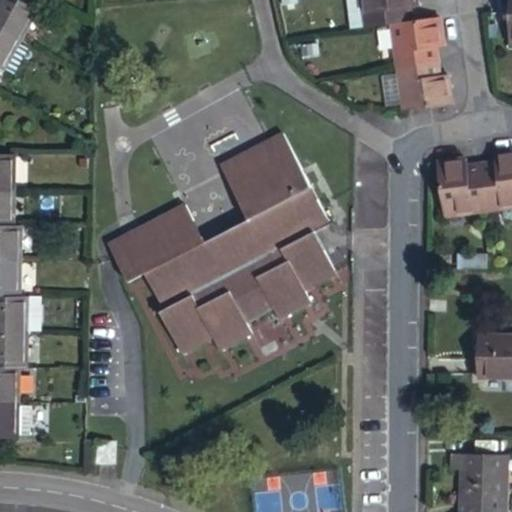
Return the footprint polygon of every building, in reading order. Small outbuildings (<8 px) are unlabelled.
[(43,22),(51,6),(40,0),(11,0),(9,4),(36,19),(43,22)] [(414,0),(357,0),(360,16),(362,16),(364,32),(388,28),(405,26),(403,10),(410,9),(416,9),(414,0)] [(0,13),(0,35),(20,47),(36,19),(9,4),(6,2),(0,13)] [(412,25),(410,9),(403,10),(405,26),(412,25)] [(395,56),(398,71),(432,66),(430,51),(435,50),(441,49),(437,22),(412,25),(405,26),(388,28),(392,56),(395,56)] [(0,72),(5,75),(20,47),(0,35),(0,72)] [(432,66),(398,71),(400,85),(396,85),(400,114),(418,112),(449,107),(445,80),(439,81),(434,81),(432,66)] [(5,75),(0,72),(0,93),(2,95),(11,78),(5,75)] [(298,195),(252,219),(207,243),(187,205),(109,245),(130,286),(148,277),(166,310),(162,312),(185,356),(214,341),(220,352),(253,335),(247,323),(275,308),(281,320),(312,304),(305,291),(336,275),(313,233),(334,223),(287,133),(270,142),(298,195)] [(223,166),(252,219),(298,195),(270,142),(223,166)] [(477,172),(483,212),(500,210),(500,213),(511,211),(511,155),(491,158),(492,164),(493,170),(477,172)] [(20,157),(0,156),(0,190),(20,190),(20,157)] [(463,163),(434,167),(441,221),(471,217),(470,214),(483,212),(477,172),(464,174),(463,168),(463,163)] [(0,226),(20,227),(20,190),(0,190),(0,226)] [(20,227),(0,226),(0,262),(26,262),(26,227),(20,227)] [(0,297),(26,298),(26,262),(0,262),(0,297)] [(34,298),(26,298),(0,297),(0,331),(34,332),(34,298)] [(34,367),(34,332),(0,331),(0,366),(25,367),(34,367)] [(511,377),(511,335),(477,335),(476,377),(511,377)] [(25,367),(0,366),(0,402),(25,403),(25,367)] [(0,434),(24,434),(25,403),(0,402),(0,434)] [(116,438),(95,437),(94,459),(115,460),(115,448),(116,438)] [(461,496),(457,497),(457,511),(505,511),(506,455),(448,454),(448,470),(461,470),(461,496)]
